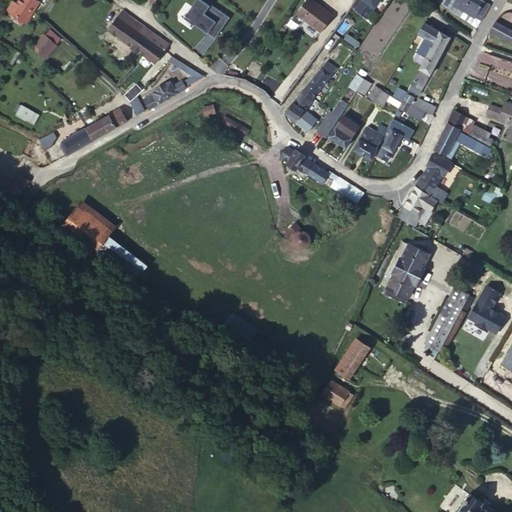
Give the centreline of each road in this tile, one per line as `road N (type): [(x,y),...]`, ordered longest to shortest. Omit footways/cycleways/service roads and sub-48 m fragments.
road 1 (residential): [(499,0),(402,183),(358,180),(230,79),(209,79),(29,180)]
road 2 (unknown): [(113,0),(230,79),(276,0)]
road 3 (unknown): [(511,437),(384,373)]
